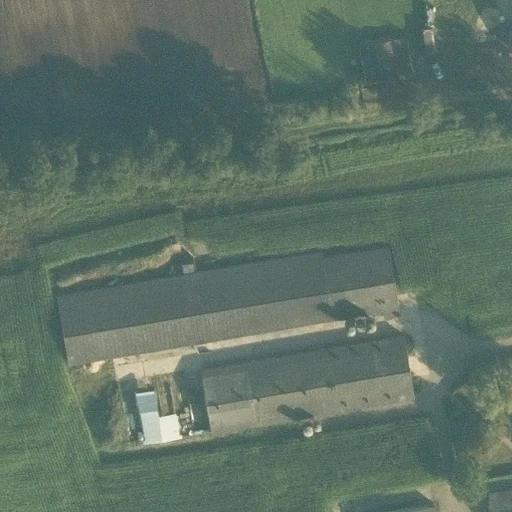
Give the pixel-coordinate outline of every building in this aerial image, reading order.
[(67,366),(395,309),(384,241),(319,253),(318,246),(54,292),(67,366)] [(401,335),(198,371),(207,427),(411,391),(401,335)] [(137,415),(140,440),(176,435),(169,383),(148,386),(152,413),(137,415)] [(511,511),(511,486),(485,491),(488,511),(511,511)] [(433,511),(432,501),(373,511),(433,511)]
